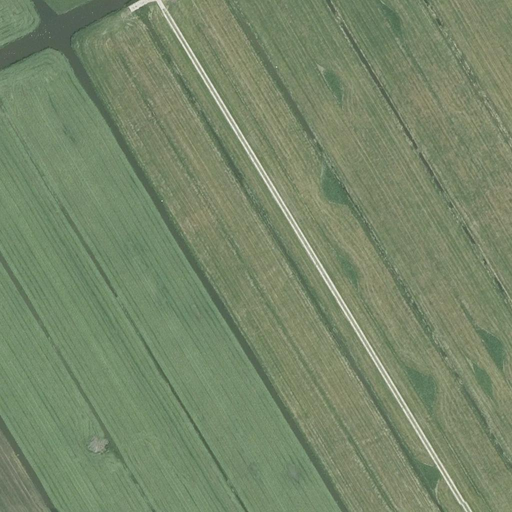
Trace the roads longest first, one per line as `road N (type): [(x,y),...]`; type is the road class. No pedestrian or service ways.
road 1 (track): [(467,511),(158,0)]
road 2 (track): [(223,511),(0,143)]
